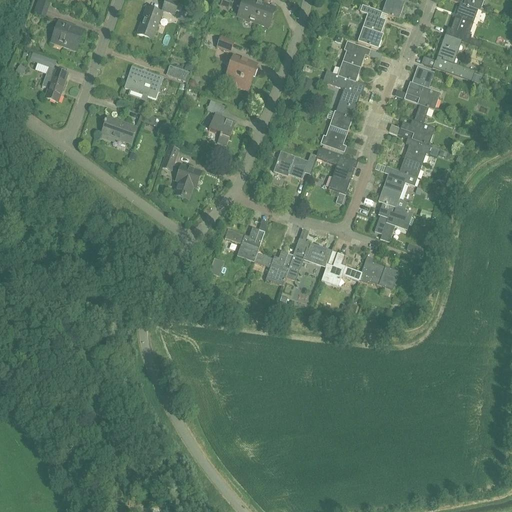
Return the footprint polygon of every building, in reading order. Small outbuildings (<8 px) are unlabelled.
[(33,15),(45,19),(50,5),(38,0),(33,15)] [(165,0),(161,12),(174,17),(176,11),(179,12),(181,5),(179,4),(179,3),(171,0),(165,0)] [(244,0),(238,18),(268,29),(275,10),(247,0),(244,0)] [(387,0),(383,15),(399,21),(406,0),(387,0)] [(451,0),(451,2),(461,5),(478,11),(479,12),(480,12),(484,0),(451,0)] [(449,30),(446,37),(458,41),(458,42),(468,45),(480,49),(481,44),(470,40),(471,37),(469,36),(478,11),(461,5),(451,31),(449,30)] [(137,35),(152,41),(162,14),(146,8),(137,35)] [(358,44),(378,51),(383,37),(381,36),(386,23),(375,19),(377,13),(363,8),(361,14),(368,16),(358,44)] [(51,44),(76,53),(84,32),(59,23),(51,44)] [(334,43),(341,45),(343,38),(336,36),(334,43)] [(216,49),(230,55),(235,43),(221,37),(216,49)] [(433,70),(471,84),(471,83),(474,75),(475,73),(454,65),(456,59),(453,58),(458,42),(458,41),(446,37),(437,63),(436,63),(433,70)] [(346,53),(338,78),(356,84),(365,57),(368,58),(370,52),(347,44),(344,53),(346,53)] [(45,99),(58,103),(65,82),(68,75),(54,69),(56,63),(33,54),(30,62),(41,66),(49,69),(46,75),(42,88),(48,90),(45,99)] [(228,85),(244,91),(247,81),(251,83),(257,66),(228,55),(226,59),(231,62),(227,73),(231,75),(228,85)] [(16,73),(21,77),(26,70),(20,66),(16,73)] [(166,76),(186,83),(189,73),(170,67),(166,76)] [(132,68),(124,89),(155,100),(163,79),(132,68)] [(419,107),(428,110),(429,109),(434,111),(440,95),(428,91),(434,74),(417,68),(411,85),(419,88),(417,92),(408,89),(404,101),(420,106),(419,107)] [(338,78),(326,74),(323,84),(344,91),(336,114),(339,115),(353,120),(362,94),(363,94),(365,88),(356,84),(338,78)] [(482,78),(474,75),(471,83),(479,86),(482,78)] [(302,98),(306,99),(313,83),(310,82),(308,82),(302,98)] [(215,115),(218,105),(210,102),(207,112),(214,115),(215,115)] [(441,102),(438,112),(444,114),(446,103),(441,102)] [(398,137),(408,140),(428,147),(434,130),(423,126),(428,110),(419,107),(412,128),(403,125),(398,137)] [(343,147),(353,120),(339,115),(336,114),(334,113),(326,138),(323,137),(320,146),(344,154),(346,148),(343,147)] [(138,122),(154,127),(157,120),(141,114),(138,122)] [(217,144),(226,148),(235,122),(215,115),(214,115),(209,131),(220,135),(217,144)] [(101,135),(131,146),(137,129),(108,118),(101,135)] [(477,138),(479,145),(486,143),(484,136),(477,138)] [(409,148),(399,173),(399,174),(411,178),(417,180),(426,156),(429,157),(432,148),(428,147),(408,140),(405,147),(409,148)] [(160,169),(171,173),(173,167),(179,151),(169,148),(167,147),(160,169)] [(339,194),(345,196),(355,168),(356,169),(358,163),(319,149),(316,157),(317,157),(316,159),(316,160),(337,167),(328,190),(339,194)] [(310,176),(316,160),(316,159),(317,157),(311,155),(308,163),(281,153),(273,173),(287,178),(288,176),(302,181),(305,174),(310,176)] [(175,196),(188,201),(193,188),(197,189),(202,173),(182,167),(177,182),(179,183),(175,196)] [(382,205),(396,210),(404,213),(408,204),(399,201),(405,185),(414,188),(417,180),(411,178),(399,174),(399,173),(387,169),(385,176),(388,177),(378,203),(382,205)] [(345,196),(339,194),(336,204),(338,205),(341,206),(344,199),(345,196)] [(407,233),(413,216),(404,213),(396,210),(382,205),(378,217),(381,218),(380,222),(378,222),(374,234),(382,236),(380,242),(389,245),(395,229),(407,233)] [(419,217),(429,221),(432,214),(421,210),(419,217)] [(253,264),(257,254),(264,234),(252,229),(249,238),(228,231),(224,240),(241,246),(237,258),(253,264)] [(304,262),(326,270),(332,253),(305,243),(306,242),(299,240),(293,257),(286,279),(296,283),(304,262)] [(286,279),(293,257),(281,252),(278,262),(257,254),(253,264),(270,270),(265,281),(283,288),(286,279)] [(332,253),(326,270),(321,284),(338,290),(342,278),(358,283),(362,274),(341,266),(344,257),(332,253)] [(367,259),(362,274),(358,283),(366,286),(368,283),(393,292),(399,274),(372,264),(373,261),(367,259)] [(209,275),(219,279),(221,271),(211,268),(209,275)]
